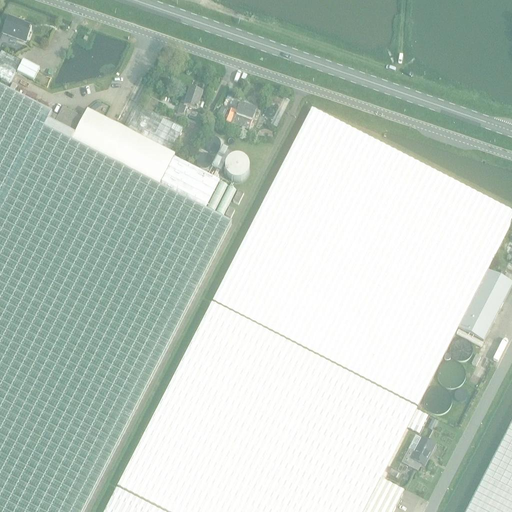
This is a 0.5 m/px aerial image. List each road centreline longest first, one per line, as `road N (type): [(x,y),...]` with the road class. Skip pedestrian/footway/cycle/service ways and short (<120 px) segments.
road 1 (unclassified): [(511,156),(44,0)]
road 2 (primary): [(511,130),(135,0)]
road 3 (unclassified): [(426,511),(511,343)]
